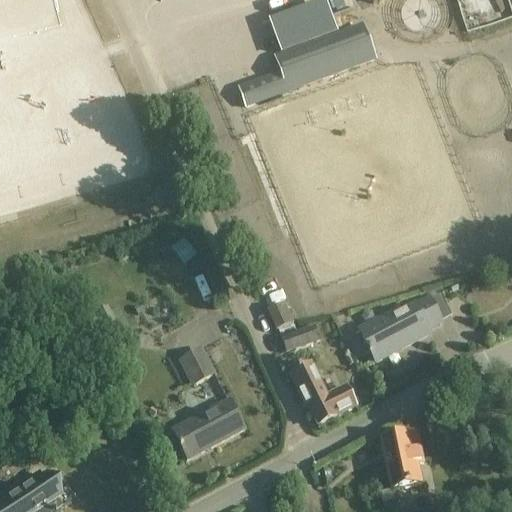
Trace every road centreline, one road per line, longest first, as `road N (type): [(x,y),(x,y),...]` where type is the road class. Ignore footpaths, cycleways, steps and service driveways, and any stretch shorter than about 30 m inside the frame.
road 1 (unclassified): [(312,452),(111,0)]
road 2 (tertiary): [(312,452),(511,351)]
road 3 (tertiary): [(201,511),(312,452)]
